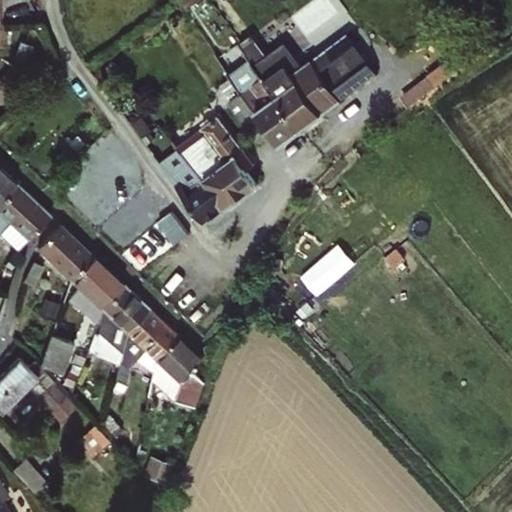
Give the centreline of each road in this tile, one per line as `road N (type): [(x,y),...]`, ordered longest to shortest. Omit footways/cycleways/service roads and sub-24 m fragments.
road 1 (unclassified): [(58,0),(62,36),(81,69),(196,226),(238,253)]
road 2 (residential): [(0,346),(28,261),(63,216)]
